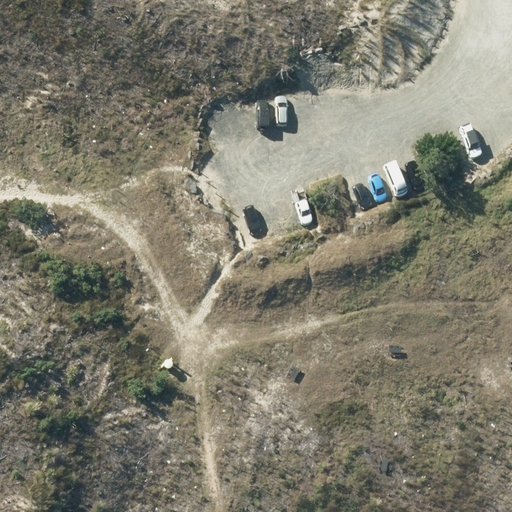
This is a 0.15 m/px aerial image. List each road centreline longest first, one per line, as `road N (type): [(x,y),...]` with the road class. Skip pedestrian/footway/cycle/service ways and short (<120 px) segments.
road 1 (track): [(260,176),(242,241),(195,327),(193,364),(218,511)]
road 2 (unclassified): [(260,176),(380,137),(438,105),(473,67),(485,0)]
